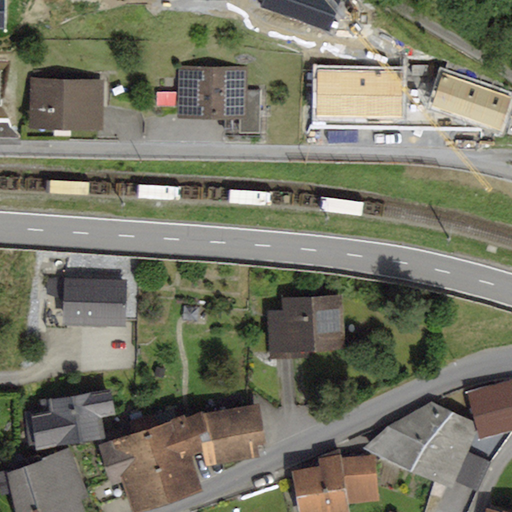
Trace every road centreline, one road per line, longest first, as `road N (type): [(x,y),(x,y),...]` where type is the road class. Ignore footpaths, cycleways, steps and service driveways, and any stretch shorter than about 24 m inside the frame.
road 1 (tertiary): [(511,290),(340,253),(0,228)]
road 2 (residential): [(0,148),(404,156),(489,165)]
road 3 (residential): [(157,511),(432,383),(511,358)]
road 4 (residential): [(511,73),(395,0)]
